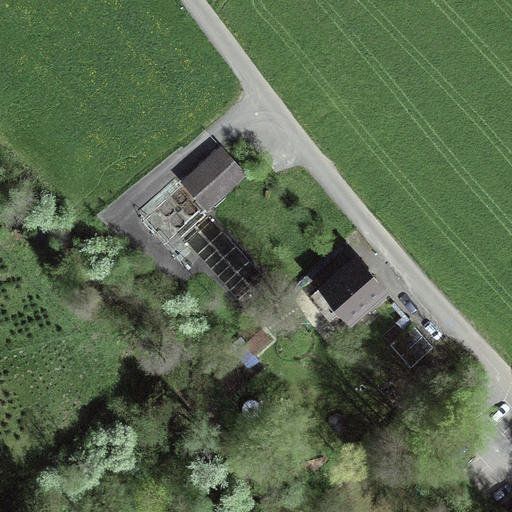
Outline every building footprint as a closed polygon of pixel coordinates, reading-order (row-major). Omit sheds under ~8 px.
[(247,172),(220,143),(180,179),(207,208),(247,172)] [(391,288),(357,248),(317,281),(321,286),(309,296),(336,327),(347,317),(351,321),(367,308),(374,317),(394,300),(387,291),(391,288)] [(433,345),(413,323),(392,342),(411,365),(433,345)] [(271,338),(263,328),(247,342),(255,352),(271,338)] [(236,349),(250,368),(259,362),(245,343),(236,349)]
